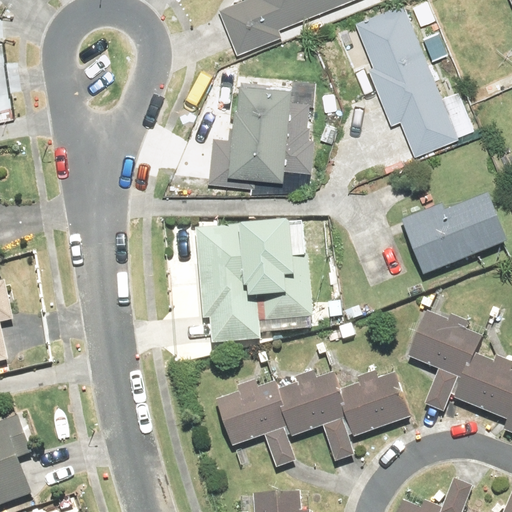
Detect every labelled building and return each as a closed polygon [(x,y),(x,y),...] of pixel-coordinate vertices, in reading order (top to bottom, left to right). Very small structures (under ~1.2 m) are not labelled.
[(243,0),(225,8),(243,53),(288,35),(285,27),(352,0),(243,0)] [(462,135),(408,1),(359,21),(377,65),(373,66),(396,125),(407,121),(419,152),(462,135)] [(304,105),(305,81),(248,77),(245,126),(235,126),(234,136),(217,135),(214,184),(294,189),(295,173),(317,174),(322,106),(304,105)] [(448,203),(405,220),(428,278),(511,245),(511,231),(497,192),(450,210),(448,203)] [(256,224),(202,228),(209,318),(216,318),(218,344),(266,340),(264,321),(323,316),(318,256),(259,261),(256,224)] [(0,361),(15,358),(6,322),(20,319),(10,280),(0,282),(0,361)] [(453,320),(431,310),(412,356),(443,369),(429,402),(450,411),(457,395),(511,418),(511,420),(508,429),(511,430),(511,365),(481,353),(489,335),(471,327),(474,322),(455,315),(453,320)] [(245,392),(221,400),(236,445),(271,434),(281,467),(301,460),(293,438),(331,426),(342,461),(361,455),(356,438),(422,418),(406,369),(384,376),(382,371),(364,377),(365,382),(346,388),(341,371),(322,377),(320,370),(302,376),(304,383),(283,389),(281,381),(263,387),(261,378),(243,384),(245,392)] [(0,506),(38,493),(25,458),(38,453),(24,416),(0,424),(0,506)] [(411,498),(404,511),(511,511),(511,505),(508,511),(466,511),(467,511),(477,487),(460,480),(447,508),(430,500),(428,505),(411,498)] [(305,490),(259,493),(259,511),(314,511),(314,510),(306,510),(305,490)]
